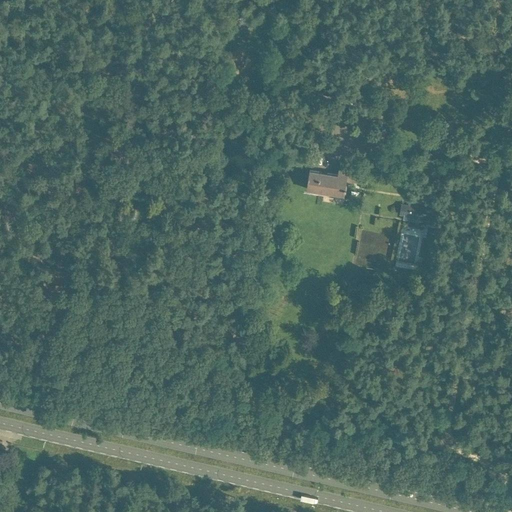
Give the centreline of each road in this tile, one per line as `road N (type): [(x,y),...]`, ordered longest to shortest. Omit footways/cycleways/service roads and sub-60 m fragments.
road 1 (track): [(508,480),(450,439),(496,170),(358,131)]
road 2 (secondary): [(470,511),(0,403)]
road 3 (secondary): [(0,424),(380,511)]
